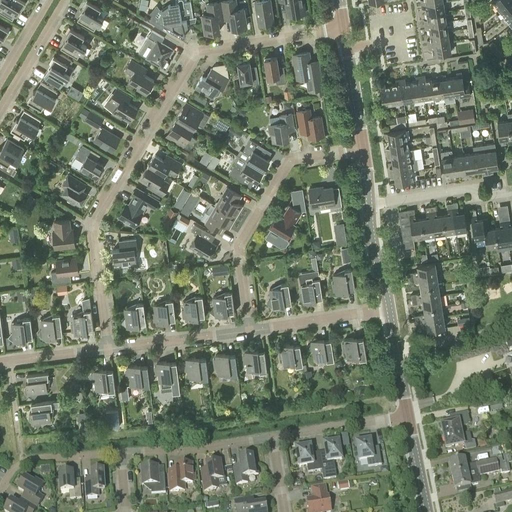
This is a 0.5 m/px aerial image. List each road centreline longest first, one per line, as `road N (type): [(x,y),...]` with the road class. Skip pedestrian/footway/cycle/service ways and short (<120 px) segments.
road 1 (residential): [(107,351),(89,229),(198,51),(340,25)]
road 2 (residential): [(249,334),(237,250),(290,161),(361,152)]
road 3 (residential): [(119,454),(273,437)]
road 4 (residential): [(369,206),(470,191),(478,200),(511,195)]
road 5 (residential): [(107,351),(249,334)]
road 6 (residential): [(249,334),(385,314)]
road 7 (residential): [(273,437),(405,417)]
road 8 (residential): [(0,109),(65,0)]
